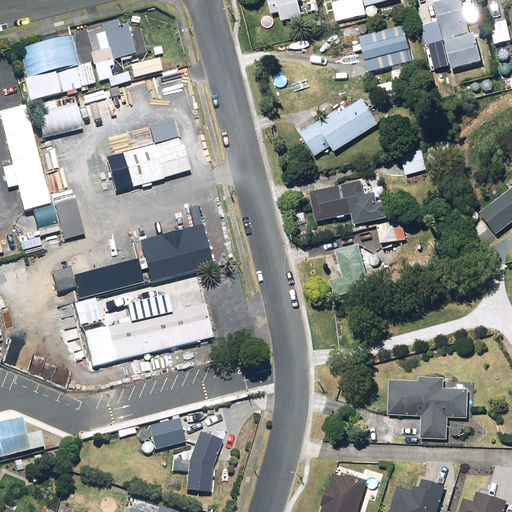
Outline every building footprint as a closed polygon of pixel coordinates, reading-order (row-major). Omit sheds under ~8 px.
[(268,0),(273,17),(281,15),(283,25),(303,19),(298,0),(268,0)] [(362,0),(360,0),(334,6),(337,24),(366,17),(362,0)] [(364,0),(367,10),(401,1),(400,0),(364,0)] [(454,72),(483,65),(475,33),(471,34),(465,12),(470,11),(468,5),(464,7),(462,0),(444,0),(445,4),(435,6),(445,45),(446,44),(454,72)] [(511,43),(511,40),(508,23),(491,26),(496,47),(511,43)] [(118,24),(87,33),(93,56),(91,57),(94,68),(95,68),(99,84),(112,81),(109,69),(114,68),(113,63),(135,57),(136,59),(146,56),(140,32),(129,35),(128,28),(120,30),(118,24)] [(449,68),(439,26),(423,30),(428,49),(430,48),(436,72),(449,68)] [(405,29),(361,40),(370,76),(414,64),(405,29)] [(61,42),(20,52),(28,81),(25,82),(31,104),(82,91),(81,89),(96,86),(90,66),(79,68),(72,39),(70,39),(69,35),(60,37),(61,42)] [(153,50),(155,58),(163,56),(161,48),(153,50)] [(159,62),(132,68),(134,80),(162,74),(159,62)] [(405,80),(403,71),(391,74),(394,83),(405,80)] [(334,90),(332,81),(319,83),(320,92),(334,90)] [(336,155),(380,128),(363,102),(339,118),(337,114),(302,136),(316,159),(332,149),(336,155)] [(43,140),(82,131),(76,106),(37,115),(43,140)] [(433,108),(424,110),(426,119),(435,116),(433,108)] [(0,115),(25,216),(49,209),(25,109),(0,115)] [(191,174),(184,148),(181,149),(179,140),(161,145),(158,134),(150,136),(152,146),(122,154),(124,160),(111,163),(112,166),(100,169),(99,165),(84,169),(84,172),(82,172),(84,181),(101,176),(103,185),(94,188),(97,198),(132,188),(133,191),(165,183),(164,181),(191,174)] [(451,152),(448,143),(434,147),(437,157),(451,152)] [(427,173),(422,152),(402,157),(407,178),(427,173)] [(363,186),(311,196),(317,225),(340,221),(340,222),(347,220),(347,219),(354,218),(356,228),(389,222),(385,206),(379,207),(377,197),(366,199),(365,198),(371,197),(373,194),(372,191),(369,188),(365,189),(364,190),(363,186)] [(511,227),(511,192),(479,217),(496,239),(511,227)] [(459,201),(446,203),(447,210),(461,207),(459,201)] [(58,235),(55,218),(52,219),(52,224),(35,227),(37,239),(58,235)] [(378,229),(384,250),(407,242),(402,223),(378,229)] [(203,229),(141,244),(152,286),(213,271),(213,269),(235,263),(226,230),(204,235),(203,229)] [(41,249),(39,239),(19,243),(21,253),(41,249)] [(447,249),(451,263),(468,259),(467,254),(461,255),(459,246),(447,249)] [(344,281),(331,285),(335,301),(371,292),(371,290),(382,287),(379,276),(368,278),(364,265),(370,263),(368,258),(363,259),(360,249),(337,254),(344,281)] [(73,274),(79,297),(144,282),(138,258),(73,274)] [(93,370),(213,342),(211,331),(213,331),(213,327),(210,327),(205,308),(171,316),(167,299),(127,308),(129,319),(118,322),(119,328),(102,332),(96,302),(75,307),(80,330),(85,337),(93,370)] [(85,355),(80,335),(72,337),(76,357),(85,355)] [(390,418),(423,419),(422,441),(448,442),(449,420),(468,421),(469,393),(445,392),(446,382),(421,381),(421,385),(391,384),(390,418)] [(23,421),(0,426),(0,456),(41,446),(38,434),(27,437),(23,421)] [(180,422),(150,429),(156,452),(186,445),(180,422)] [(144,426),(126,432),(127,436),(145,430),(144,426)] [(187,464),(189,464),(186,494),(211,496),(214,470),(223,444),(200,436),(191,459),(189,459),(187,464)] [(188,464),(172,462),(171,472),(187,474),(188,464)] [(359,511),(368,482),(343,475),(342,478),(334,476),(331,489),(328,488),(321,510),(323,511),(359,511)] [(140,483),(149,484),(150,477),(141,476),(140,483)] [(441,511),(448,489),(423,481),(420,491),(414,489),(413,492),(398,488),(390,511),(441,511)] [(505,511),(508,503),(478,494),(475,503),(465,500),(461,511),(505,511)]
